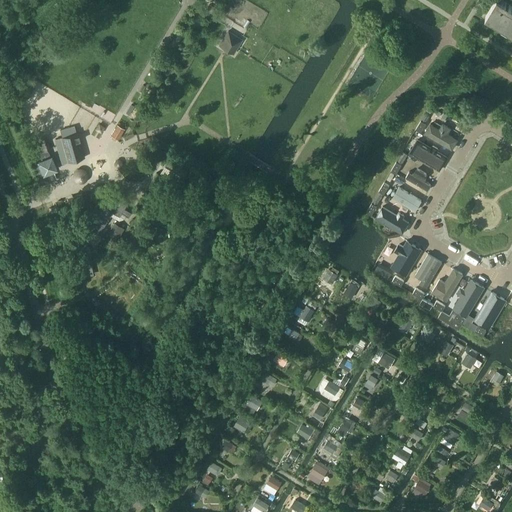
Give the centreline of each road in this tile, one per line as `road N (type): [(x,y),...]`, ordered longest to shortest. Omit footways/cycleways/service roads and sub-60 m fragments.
road 1 (unclassified): [(123,511),(59,406),(11,221),(40,201)]
road 2 (residential): [(511,131),(484,114),(413,232),(501,285)]
